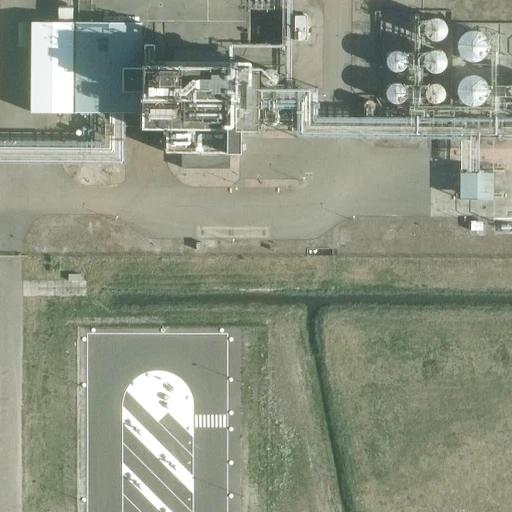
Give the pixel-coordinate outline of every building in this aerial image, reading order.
[(306,41),(307,16),(294,16),(294,41),(306,41)] [(443,38),(444,36),(446,34),(446,32),(446,31),(446,30),(446,29),(446,27),(446,26),(445,25),(445,24),(444,23),(443,22),(443,21),(441,20),(439,19),(438,19),(436,18),(434,18),(431,19),(429,20),(427,21),(425,23),(424,24),(424,25),(424,26),(423,28),(423,29),(423,32),(424,34),(425,36),(426,37),(427,39),(429,40),(431,41),(432,41),(434,41),(436,41),(438,41),(440,40),(441,39),(443,38)] [(256,131),(256,67),(141,66),(141,23),(76,23),(75,113),(142,113),(141,128),(165,128),(165,152),(182,152),(182,168),(229,168),(229,153),(238,153),(238,131),(256,131)] [(482,59),(483,58),(484,56),(486,55),(487,53),(487,51),(487,50),(488,48),(488,46),(488,44),(488,43),(487,41),(486,39),(485,38),(484,36),(483,35),(481,33),(479,32),(477,31),(475,31),(473,31),(470,31),(468,31),(466,32),(463,33),(462,35),(460,36),(459,38),(458,39),(457,41),(457,43),(457,45),(457,46),(457,48),(457,51),(458,53),(459,56),(461,57),(462,58),(465,60),(467,61),(470,62),(472,62),(475,62),(477,61),(479,61),(482,59)] [(443,54),(442,54),(441,52),(439,52),(438,51),(436,51),(433,50),(432,51),(430,51),(429,52),(427,53),(425,55),(424,58),(423,59),(423,61),(423,63),(423,64),(423,66),(424,67),(425,68),(426,70),(428,71),(430,72),(432,73),(435,73),(437,73),(440,72),(441,71),(442,70),(444,68),(445,66),(445,65),(446,63),(445,60),(445,59),(445,58),(444,57),(444,56),(443,54)] [(404,68),(405,66),(406,65),(406,63),(406,61),(406,59),(406,58),(405,57),(404,55),(403,54),(401,52),(399,52),(397,51),(395,51),(392,52),(390,53),(388,55),(387,57),(386,59),(386,60),(386,62),(386,64),(386,65),(387,66),(387,67),(388,69),(390,70),(392,71),(393,71),(395,72),(396,72),(398,72),(400,71),(402,70),(403,69),(404,68)] [(274,85),(275,84),(277,82),(277,81),(278,80),(278,79),(278,77),(277,75),(277,74),(276,73),(274,71),(273,70),(272,70),(270,69),(269,69),(267,69),(265,70),(264,71),(263,71),(262,73),(261,74),(260,76),(260,78),(260,79),(260,81),(261,82),(261,83),(262,85),(264,85),(265,86),(267,87),(269,87),(270,87),(272,87),(273,86),(274,85)] [(488,93),(488,90),(488,89),(488,87),(487,86),(487,84),(486,82),(485,82),(484,81),(483,79),(481,78),(478,76),(475,76),(472,75),(469,76),(466,77),(464,78),(462,80),(461,81),(460,82),(459,84),(458,85),(457,88),(457,90),(457,91),(457,92),(457,94),(458,95),(458,97),(459,98),(460,99),(461,102),(464,104),(466,105),(469,106),(471,106),(473,106),(475,106),(477,106),(479,105),(481,104),(482,103),(484,102),(485,100),(486,99),(487,96),(488,95),(488,93)] [(403,101),(404,100),(404,99),(405,98),(406,96),(406,94),(406,93),(406,91),(405,90),(405,89),(404,87),(402,85),(401,85),(400,84),(398,83),(395,83),(393,83),(391,84),(389,86),(388,87),(387,87),(387,88),(386,90),(385,91),(385,92),(385,94),(385,95),(386,97),(386,98),(388,100),(389,101),(390,102),(392,103),(393,104),(395,104),(396,104),(398,104),(399,103),(402,102),(403,101)] [(444,94),(444,93),(444,92),(444,91),(443,89),(442,87),(441,86),(439,85),(437,84),(436,84),(433,84),(432,84),(430,85),(428,86),(426,87),(426,88),(425,90),(425,91),(424,92),(424,94),(424,95),(424,96),(425,98),(426,99),(427,101),(429,102),(430,103),(433,104),(434,104),(437,103),(438,103),(440,102),(441,100),(443,99),(443,97),(444,96),(444,94)] [(372,110),(373,109),(374,108),(374,107),(374,106),(374,105),(374,104),(373,103),(372,102),(371,101),(369,101),(368,101),(367,101),(366,101),(365,102),(364,103),(364,104),(363,105),(363,106),(363,107),(364,108),(364,109),(364,110),(365,110),(366,111),(368,112),(370,112),(371,111),(372,111),(372,110)] [(276,124),(277,123),(278,122),(278,121),(279,120),(279,118),(278,116),(278,114),(277,113),(276,112),(274,111),(272,111),(270,110),(269,111),(268,111),(266,112),(265,112),(264,114),(263,116),(263,117),(262,119),(263,120),(263,122),(264,123),(265,124),(266,125),(267,126),(268,126),(271,127),(273,126),(275,125),(276,124)] [(494,196),(495,171),(463,170),(462,195),(494,196)]
